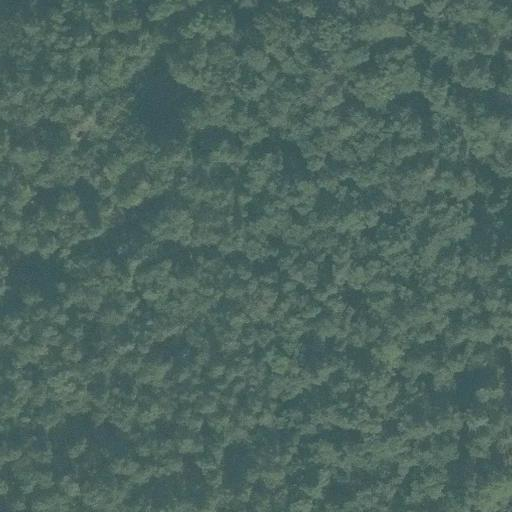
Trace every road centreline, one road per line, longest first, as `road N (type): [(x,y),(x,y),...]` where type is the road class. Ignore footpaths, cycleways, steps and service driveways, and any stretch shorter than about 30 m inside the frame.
road 1 (track): [(369,511),(375,332),(92,511)]
road 2 (track): [(316,0),(284,17),(266,122),(0,266)]
road 3 (track): [(266,122),(375,332)]
